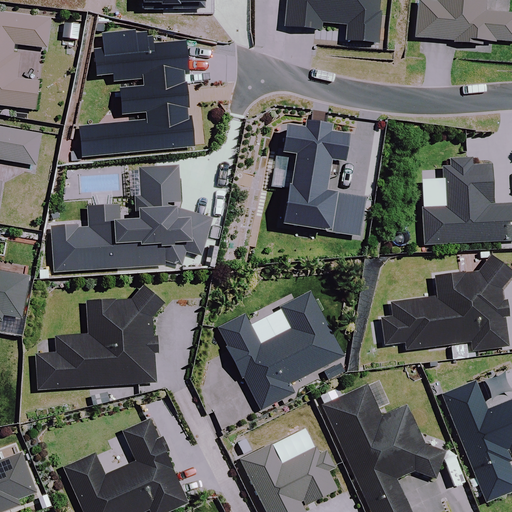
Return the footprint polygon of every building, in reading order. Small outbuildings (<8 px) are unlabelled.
[(138,0),(138,9),(202,9),(201,0),(138,0)] [(285,0),(283,27),(319,30),(319,23),(346,25),(344,41),(376,44),(379,13),(376,13),(376,0),(285,0)] [(437,0),(437,2),(419,1),(416,37),(511,44),(511,14),(482,12),(482,0),(437,0)] [(0,105),(33,110),(36,82),(14,79),(18,45),(43,49),(47,20),(0,13),(0,105)] [(117,102),(183,97),(181,75),(187,74),(184,42),(150,44),(150,37),(145,38),(144,33),(134,34),(133,32),(102,34),(103,49),(92,50),(95,76),(111,75),(112,82),(141,79),(142,86),(116,89),(117,102)] [(80,157),(191,147),(188,117),(185,118),(183,97),(117,102),(119,115),(144,113),(144,121),(77,127),(80,157)] [(284,186),(278,224),(357,237),(363,199),(321,192),(327,160),(340,162),(345,136),(327,133),(328,126),(302,122),(301,128),(284,125),(280,152),(293,155),(288,186),(284,186)] [(38,135),(0,128),(0,160),(33,166),(38,135)] [(422,208),(423,245),(511,240),(511,203),(491,205),(489,165),(471,166),(470,159),(449,160),(449,167),(443,168),(445,207),(422,208)] [(164,206),(164,203),(179,202),(177,167),(138,169),(140,197),(134,198),(135,221),(117,222),(116,205),(86,207),(87,229),(75,229),(74,225),(50,226),(53,273),(162,267),(162,261),(163,262),(179,266),(183,252),(199,256),(210,219),(164,206)] [(381,319),(385,346),(404,343),(405,351),(470,343),(471,351),(507,347),(503,317),(507,317),(505,301),(501,302),(500,290),(511,275),(489,257),(477,271),(434,277),(436,297),(390,303),(392,318),(381,319)] [(0,320),(18,323),(26,277),(0,272),(0,320)] [(35,355),(37,390),(154,383),(153,353),(155,353),(154,336),(151,336),(150,318),(162,305),(144,288),(132,300),(85,303),(87,335),(52,337),(53,353),(35,355)] [(216,329),(259,411),(291,394),(286,385),(341,356),(309,293),(279,309),(290,329),(259,345),(244,315),(216,329)] [(475,382),(441,395),(484,502),(511,491),(511,475),(506,462),(509,461),(507,455),(511,453),(511,400),(486,411),(475,382)] [(366,386),(322,406),(370,511),(408,511),(394,480),(413,471),(434,478),(443,453),(423,445),(405,406),(381,417),(366,386)] [(93,455),(63,467),(82,511),(145,511),(149,511),(166,511),(185,504),(149,421),(122,432),(135,462),(102,476),(93,455)] [(268,446),(240,460),(265,511),(304,511),(302,508),(334,492),(325,473),(333,469),(324,451),(316,455),(313,450),(279,467),(268,446)] [(0,511),(17,506),(15,500),(33,494),(18,455),(0,461),(0,511)]
